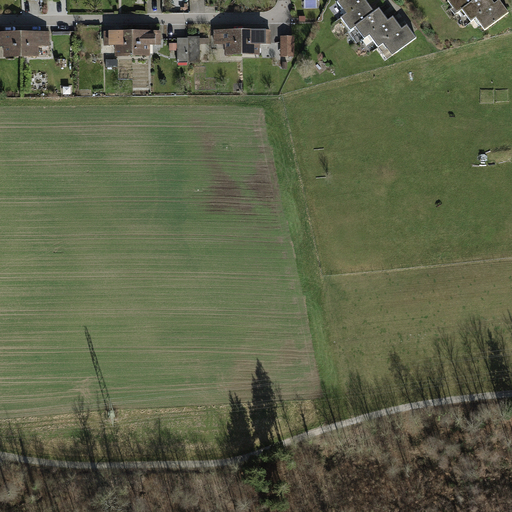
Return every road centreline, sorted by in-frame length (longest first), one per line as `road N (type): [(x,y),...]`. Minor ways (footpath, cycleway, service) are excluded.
road 1 (track): [(0,454),(60,464),(237,461),(368,416),(511,393)]
road 2 (residential): [(284,0),(277,14),(262,18),(0,21)]
